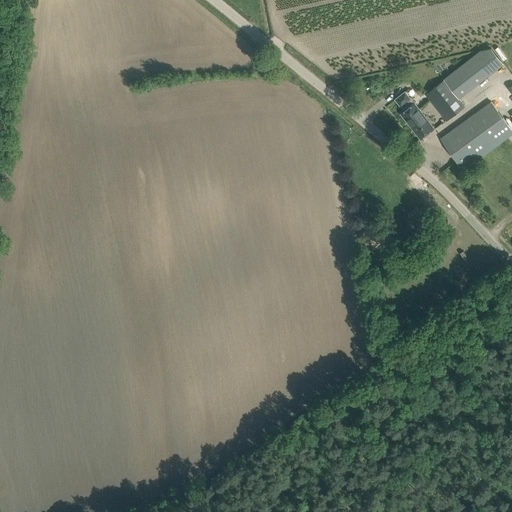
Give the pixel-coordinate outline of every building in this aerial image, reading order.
[(457,95),(495,66),(483,50),(428,93),(448,119),(465,105),(457,95)] [(405,110),(410,107),(406,102),(410,99),(405,91),(395,99),(401,106),(405,110)] [(441,138),(457,161),(508,124),(491,101),(441,138)] [(413,125),(422,137),(434,128),(415,103),(410,107),(405,110),(401,113),(411,127),(413,125)] [(481,156),(511,133),(511,129),(508,124),(457,161),(462,167),(480,154),(481,156)]
